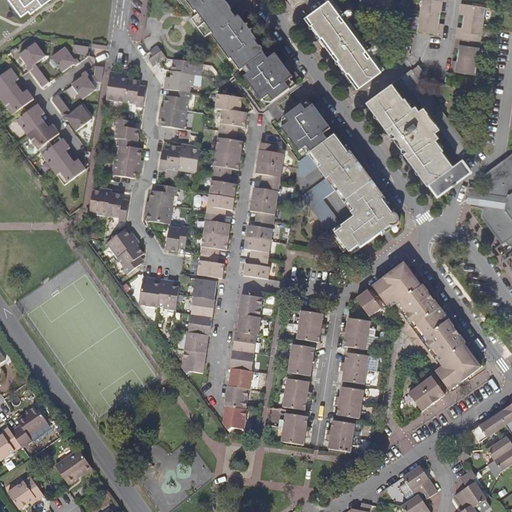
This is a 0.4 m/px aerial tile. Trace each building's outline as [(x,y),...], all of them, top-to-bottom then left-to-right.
[(7,0),(12,6),(16,12),(18,11),(21,16),(29,11),(31,13),(48,0),(7,0)] [(185,0),(194,12),(196,11),(198,14),(193,19),(206,36),(212,32),(214,35),(212,36),(230,60),(232,59),(241,72),(248,67),(265,54),(238,17),(235,19),(229,24),(211,1),(211,0),(185,0)] [(329,0),(327,0),(308,15),(360,86),(383,70),(372,56),(379,51),(380,49),(380,48),(379,47),(379,46),(378,45),(377,45),(376,44),(374,45),(367,50),(345,20),(352,15),(353,13),(354,12),(353,10),(353,9),(351,8),(350,8),(349,8),(348,9),(341,14),(329,0)] [(358,0),(358,6),(383,9),(384,0),(358,0)] [(441,17),(441,11),(442,7),(447,8),(448,1),(442,0),(422,0),(420,14),(441,17)] [(462,4),(461,10),(466,11),(464,21),(484,24),(487,7),(462,4)] [(442,34),(443,29),(439,28),(440,24),(441,17),(420,14),(417,31),(442,34)] [(484,24),(464,21),(463,32),(461,32),(458,32),(457,38),(481,42),(484,24)] [(402,37),(416,39),(417,32),(404,30),(402,37)] [(401,44),(415,46),(416,39),(402,37),(401,44)] [(481,42),(457,38),(456,45),(458,46),(461,46),(460,55),(478,58),(481,42)] [(28,72),(30,71),(32,69),(33,67),(36,64),(46,57),(35,43),(19,55),(27,67),(26,68),(28,72)] [(414,53),(415,46),(401,44),(400,50),(414,53)] [(91,54),(105,55),(106,46),(92,45),(91,54)] [(89,48),(74,46),(73,53),(78,54),(88,56),(89,48)] [(166,58),(157,47),(150,52),(154,57),(149,61),(154,67),(166,58)] [(52,58),(58,67),(63,73),(73,65),(76,66),(80,63),(78,60),(75,59),(72,58),(72,57),(65,48),(52,58)] [(265,54),(248,67),(251,72),(244,77),(262,101),(269,96),(273,102),(290,89),(286,83),(293,78),(295,81),(300,78),(292,68),(288,72),(282,64),(287,60),(280,51),(269,59),(265,54)] [(478,58),(460,55),(458,66),(455,66),(453,65),(452,71),(475,75),(478,58)] [(195,77),(197,64),(173,61),(171,74),(171,77),(165,76),(164,89),(171,90),(174,91),(190,93),(191,87),(194,87),(195,77)] [(30,71),(33,75),(40,70),(36,64),(33,67),(32,69),(30,71)] [(72,85),(80,96),(83,100),(96,90),(101,91),(102,83),(104,67),(96,66),(94,76),(93,81),(90,81),(89,79),(89,75),(86,71),(81,75),(81,78),(72,85)] [(27,90),(23,93),(18,97),(14,91),(10,86),(15,82),(19,79),(11,69),(0,76),(0,98),(12,115),(16,113),(34,99),(27,90)] [(427,184),(429,183),(462,159),(473,151),(442,110),(434,116),(431,111),(439,106),(419,79),(412,69),(367,102),(375,113),(377,112),(392,132),(403,124),(406,129),(396,136),(403,147),(413,139),(418,144),(407,152),(421,172),(419,173),(427,184)] [(49,83),(40,70),(33,75),(43,88),(49,83)] [(445,83),(446,71),(439,70),(438,82),(445,83)] [(111,72),(107,100),(137,105),(137,107),(143,108),(146,89),(139,88),(140,85),(140,81),(130,79),(123,78),(120,78),(120,73),(111,72)] [(23,93),(15,82),(10,86),(14,91),(18,97),(23,93)] [(173,97),(170,96),(166,96),(164,108),(161,107),(160,114),(163,115),(162,120),(161,126),(185,130),(188,111),(189,100),(192,101),(193,94),(190,93),(174,91),(173,97)] [(52,100),(61,113),(68,108),(58,95),(52,100)] [(215,109),(222,110),(241,113),(243,98),(217,95),(215,109)] [(318,112),(322,109),(316,100),(310,103),(309,102),(307,102),(285,117),(289,123),(281,129),(300,152),(307,147),(311,154),(329,141),(324,134),(330,129),(318,112)] [(53,125),(49,128),(44,132),(40,127),(36,121),(41,117),(45,114),(38,105),(19,118),(16,120),(38,150),(41,147),(49,141),(60,134),(53,125)] [(82,106),(72,113),(70,115),(66,114),(64,116),(63,117),(65,122),(67,121),(75,132),(92,120),(82,106)] [(61,113),(64,116),(66,114),(70,115),(72,113),(69,109),(68,108),(61,113)] [(245,128),(247,113),(241,113),(222,110),(219,131),(238,134),(239,127),(245,128)] [(49,128),(41,117),(36,121),(40,127),(44,132),(49,128)] [(136,179),(137,173),(137,169),(143,170),(144,160),(141,160),(143,149),(137,148),(135,148),(135,141),(138,142),(140,129),(136,129),(132,128),(133,122),(115,119),(114,126),(116,127),(114,138),(118,139),(116,146),(119,147),(117,157),(116,163),(114,163),(113,175),(136,179)] [(392,132),(396,136),(406,129),(403,124),(392,132)] [(237,141),(238,134),(219,131),(216,152),(241,156),(243,142),(237,141)] [(297,177),(304,178),(318,169),(326,179),(303,196),(312,208),(344,253),(348,250),(350,252),(359,246),(361,248),(390,226),(392,227),(394,227),(396,226),(397,225),(398,224),(399,223),(399,222),(399,220),(399,219),(399,217),(397,216),(396,215),(395,214),(392,214),(387,206),(348,153),(336,136),(329,141),(311,154),(300,162),(299,169),(297,177)] [(79,159),(75,162),(69,166),(65,161),(61,155),(66,151),(70,148),(64,139),(53,147),(45,153),(42,155),(64,186),(68,183),(86,170),(79,159)] [(403,147),(407,152),(418,144),(413,139),(403,147)] [(53,147),(49,141),(41,147),(45,153),(53,147)] [(260,142),(257,162),(283,166),(285,155),(278,153),(279,146),(264,143),(260,142)] [(197,174),(197,171),(201,150),(194,149),(189,148),(189,145),(183,144),(182,147),(170,145),(169,150),(169,153),(162,152),(159,171),(161,171),(166,172),(166,170),(197,174)] [(75,162),(66,151),(61,155),(65,161),(69,166),(75,162)] [(239,170),(241,156),(216,152),(212,174),(231,177),(232,169),(239,170)] [(351,152),(348,153),(387,206),(389,204),(351,152)] [(511,155),(505,161),(487,174),(490,180),(487,182),(486,190),(481,189),(478,208),(483,209),(482,216),(502,244),(497,248),(511,267),(511,155)] [(471,172),(462,159),(429,183),(438,195),(446,189),(471,172)] [(281,185),(283,166),(257,162),(255,174),(263,175),(262,182),(281,185)] [(230,183),(231,177),(212,174),(209,195),(235,199),(237,184),(230,183)] [(253,188),(251,199),(278,204),(281,185),(262,182),(261,190),(253,188)] [(159,192),(156,191),(152,191),(150,202),(147,202),(146,209),(149,209),(148,215),(147,221),(152,222),(171,225),(174,206),(176,195),(178,195),(179,188),(176,188),(160,186),(159,192)] [(467,205),(478,208),(481,189),(470,188),(467,205)] [(93,190),(90,214),(120,219),(119,221),(126,222),(129,205),(122,204),(122,200),(123,194),(112,193),(113,190),(106,189),(105,192),(100,191),(93,190)] [(233,211),(235,199),(209,195),(206,214),(225,217),(226,210),(233,211)] [(275,223),(278,204),(251,199),(249,211),(258,213),(257,220),(275,223)] [(224,223),(225,217),(206,214),(203,233),(229,237),(231,224),(224,223)] [(247,226),(245,237),(272,242),(275,223),(257,220),(255,227),(247,226)] [(186,245),(188,230),(189,227),(182,226),(182,229),(170,227),(168,245),(167,251),(178,252),(179,249),(179,244),(186,245)] [(138,258),(141,257),(144,254),(137,245),(140,243),(136,237),(133,239),(130,235),(126,230),(107,243),(125,268),(122,270),(127,275),(142,264),(138,258)] [(227,250),(229,237),(203,233),(200,254),(219,257),(220,249),(227,250)] [(272,242),(245,237),(243,250),(252,251),(251,257),(269,260),(272,242)] [(197,276),(222,280),(225,264),(218,263),(219,257),(200,254),(197,276)] [(269,260),(251,257),(250,265),(245,265),(243,276),(269,280),(271,268),(268,268),(269,260)] [(403,328),(428,360),(434,369),(451,392),(454,390),(482,369),(464,345),(466,344),(446,317),(443,319),(440,315),(442,313),(422,286),(421,287),(404,264),(373,287),(390,310),(400,323),(403,328)] [(158,306),(161,284),(156,284),(152,283),(153,278),(144,277),(139,306),(158,309),(158,306)] [(161,284),(158,306),(164,307),(164,309),(176,311),(178,296),(180,288),(174,287),(171,286),(171,281),(162,280),(161,284)] [(193,298),(194,299),(214,302),(217,284),(195,281),(193,298)] [(366,292),(356,299),(371,318),(383,309),(369,290),(366,292)] [(264,299),(262,298),(255,297),(241,295),(239,316),(240,316),(261,319),(264,299)] [(216,302),(214,302),(194,299),(191,317),(213,320),(216,302)] [(301,312),(299,324),(322,327),(323,324),(323,319),(324,316),(301,312)] [(262,319),(261,319),(240,316),(238,334),(258,337),(259,337),(262,319)] [(211,338),(213,320),(191,317),(188,335),(209,338),(211,338)] [(346,331),(346,333),(369,337),(371,322),(348,319),(347,324),(346,331)] [(313,341),(320,342),(321,336),(322,330),(322,327),(299,324),(297,338),(313,341)] [(258,337),(238,334),(236,333),(234,351),(255,354),(258,337)] [(369,337),(346,333),(345,337),(344,344),(344,348),(354,349),(367,351),(369,337)] [(207,356),(209,338),(188,335),(187,335),(184,353),(207,356)] [(315,347),(312,346),(293,344),(291,357),(313,361),(314,358),(315,351),(315,347)] [(231,369),(233,369),(252,372),(255,354),(234,351),(231,369)] [(182,368),(186,374),(190,372),(204,374),(207,356),(184,353),(182,368)] [(370,357),(353,355),(347,354),(346,359),(345,365),(344,368),(368,372),(370,357)] [(313,363),(313,361),(291,357),(289,372),(308,375),(311,375),(312,370),(313,363)] [(343,382),(349,383),(366,386),(368,372),(344,368),(344,371),(343,377),(343,382)] [(254,373),(252,372),(233,369),(230,387),(250,391),(251,391),(254,373)] [(435,404),(446,396),(432,377),(421,385),(435,404)] [(311,381),(307,381),(288,378),(286,391),(309,395),(309,392),(310,385),(311,381)] [(422,413),(435,404),(421,385),(409,394),(422,413)] [(250,391),(230,387),(229,387),(226,407),(228,408),(247,411),(250,391)] [(365,391),(348,389),(341,388),(341,393),(340,400),(339,403),(362,406),(365,391)] [(309,395),(286,391),(284,406),(303,409),(307,410),(307,404),(308,398),(309,395)] [(337,416),(344,417),(360,420),(362,406),(339,403),(339,405),(338,412),(337,416)] [(20,445),(22,447),(31,440),(28,435),(46,421),(35,405),(16,419),(19,424),(10,430),(20,445)] [(511,405),(500,414),(507,426),(511,422),(511,405)] [(248,411),(247,411),(228,408),(225,426),(228,432),(234,428),(245,430),(248,411)] [(309,419),(309,416),(303,415),(287,412),(285,426),(307,430),(308,427),(309,419)] [(507,426),(500,414),(480,427),(488,438),(507,426)] [(356,425),(343,423),(333,422),(332,427),(331,433),(331,436),(354,439),(356,425)] [(0,458),(20,445),(10,430),(7,426),(0,431),(1,433),(0,434),(0,458)] [(307,430),(285,426),(282,443),(305,446),(306,440),(307,432),(307,430)] [(354,439),(331,436),(330,439),(330,445),(329,449),(352,453),(354,439)] [(497,461),(511,450),(511,441),(509,437),(490,450),(497,461)] [(463,462),(470,458),(461,445),(455,449),(463,462)] [(381,455),(386,463),(400,453),(395,446),(381,455)] [(91,468),(77,447),(54,463),(67,482),(83,471),(85,472),(91,468)] [(504,472),(511,466),(511,450),(497,461),(504,472)] [(495,462),(489,466),(494,475),(501,471),(495,462)] [(430,480),(420,466),(403,478),(407,484),(400,488),(406,497),(412,493),(412,492),(430,480)] [(478,477),(476,474),(474,470),(469,474),(462,478),(467,485),(468,484),(470,487),(464,491),(475,508),(476,508),(488,500),(475,479),(478,477)] [(34,496),(36,498),(42,494),(40,490),(32,479),(30,475),(23,480),(7,491),(18,507),(28,500),(34,496)] [(32,479),(40,490),(44,487),(36,477),(32,479)] [(403,511),(422,511),(429,508),(424,500),(427,498),(428,500),(440,493),(435,486),(403,506),(399,505),(403,511)] [(478,511),(476,508),(475,508),(464,491),(457,495),(465,507),(467,505),(469,508),(463,511),(478,511)]
